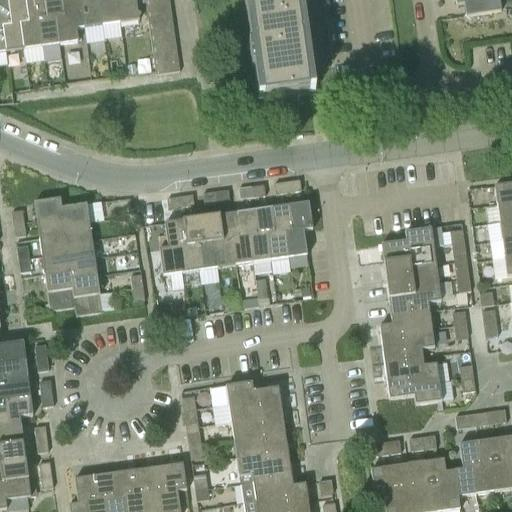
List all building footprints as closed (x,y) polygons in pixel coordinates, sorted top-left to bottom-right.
[(5,55),(22,52),(19,26),(27,25),(24,0),(19,0),(6,2),(10,27),(1,28),(5,55)] [(22,52),(41,50),(37,24),(46,23),(42,0),(24,0),(27,25),(19,26),(22,52)] [(41,50),(59,47),(55,22),(64,21),(60,0),(42,0),(46,23),(37,24),(41,50)] [(76,32),(84,31),(79,0),(60,0),(64,21),(55,22),(59,47),(78,44),(76,32)] [(79,0),(84,31),(102,28),(99,4),(107,3),(106,0),(79,0)] [(102,28),(119,26),(116,1),(124,0),(106,0),(107,3),(99,4),(102,28)] [(124,0),(116,1),(119,26),(138,23),(135,0),(124,0)] [(249,0),(264,101),(308,94),(295,0),(249,0)] [(498,0),(455,0),(456,7),(464,6),(466,19),(500,14),(498,0)] [(511,0),(502,0),(503,8),(511,7),(511,0)] [(0,55),(5,55),(1,28),(10,27),(6,2),(0,2),(0,55)] [(147,18),(171,14),(169,2),(145,6),(147,18)] [(149,30),(172,26),(171,14),(147,18),(149,30)] [(151,42),(174,38),(172,26),(149,30),(151,42)] [(152,54),(176,50),(174,38),(151,42),(152,54)] [(154,66),(178,62),(176,50),(152,54),(154,66)] [(70,63),(70,54),(30,56),(30,64),(70,63)] [(178,62),(154,66),(156,77),(179,74),(178,62)] [(135,66),(128,67),(129,77),(137,76),(135,66)] [(286,185),(288,196),(301,194),(299,183),(286,185)] [(275,197),(288,196),(286,185),(274,186),(275,197)] [(511,205),(511,186),(494,189),(496,208),(511,205)] [(251,190),(252,201),(265,199),(263,188),(251,190)] [(239,202),(252,201),(251,190),(238,191),(239,202)] [(215,194),(217,206),(229,204),(228,193),(215,194)] [(204,207),(217,206),(215,194),(202,196),(204,207)] [(179,199),(181,211),(194,209),(192,198),(179,199)] [(168,212),(181,211),(179,199),(166,201),(168,212)] [(63,229),(89,225),(86,207),(61,210),(60,202),(34,205),(36,224),(62,221),(63,229)] [(499,224),(499,225),(511,223),(511,205),(496,208),(499,224)] [(285,236),(288,261),(307,258),(303,233),(312,232),(308,206),(290,208),(293,235),(285,236)] [(270,263),(288,261),(285,236),(293,235),(290,208),(272,211),(276,237),(267,238),(270,263)] [(253,266),(270,263),(267,238),(276,237),(272,211),(255,213),(258,239),(249,240),(253,266)] [(13,228),(24,226),(22,213),(11,215),(13,228)] [(235,268),(253,266),(249,240),(258,239),(255,213),(236,216),(240,242),(231,243),(235,268)] [(217,271),(235,268),(231,243),(240,242),(236,216),(219,218),(223,244),(213,245),(217,271)] [(199,273),(217,271),(213,245),(223,244),(219,218),(202,221),(205,246),(196,247),(199,273)] [(92,244),(89,225),(63,229),(62,221),(36,224),(39,241),(64,238),(66,247),(92,244)] [(182,276),(199,273),(196,247),(205,246),(202,221),(183,223),(187,249),(178,250),(182,276)] [(162,278),(182,276),(178,250),(187,249),(183,223),(164,226),(168,251),(159,252),(162,278)] [(511,223),(499,225),(501,243),(511,241),(511,223)] [(24,226),(13,228),(15,240),(26,239),(24,226)] [(380,247),(383,266),(409,262),(407,253),(433,250),(431,231),(404,235),(405,244),(396,245),(380,247)] [(451,247),(464,246),(462,233),(449,235),(451,247)] [(94,261),(92,244),(66,247),(64,238),(39,241),(41,260),(67,256),(69,265),(94,261)] [(511,259),(511,241),(501,243),(504,261),(511,259)] [(464,246),(451,247),(453,260),(466,259),(464,246)] [(18,263),(29,262),(27,249),(16,250),(18,263)] [(383,266),(385,284),(411,280),(410,271),(436,268),(433,250),(407,253),(409,262),(383,266)] [(97,279),(94,261),(69,265),(67,256),(41,260),(44,278),(70,274),(71,282),(97,279)] [(511,259),(504,261),(504,262),(493,263),(496,281),(511,278),(511,259)] [(29,262),(18,263),(20,276),(31,274),(29,262)] [(388,301),(414,298),(412,289),(438,286),(436,268),(410,271),(411,280),(385,284),(388,301)] [(456,283),(469,281),(467,269),(454,270),(456,283)] [(99,297),(97,279),(71,282),(70,274),(44,278),(46,295),(72,291),(73,301),(99,297)] [(132,292),(142,291),(141,278),(130,279),(132,292)] [(469,281),(456,283),(458,296),(470,294),(469,281)] [(258,300),(268,300),(265,282),(256,283),(258,300)] [(388,301),(390,319),(429,314),(428,305),(440,303),(438,286),(412,289),(414,298),(388,301)] [(310,298),(309,290),(301,291),(302,299),(310,298)] [(102,316),(99,297),(73,301),(72,291),(46,295),(49,314),(74,310),(75,319),(102,316)] [(142,291),(132,292),(134,305),(144,303),(142,291)] [(481,310),(493,308),(491,295),(479,297),(481,310)] [(235,313),(234,306),(233,299),(221,301),(223,315),(235,313)] [(242,303),(242,304),(243,310),(245,310),(246,312),(261,309),(259,302),(259,300),(242,303)] [(185,311),(184,304),(157,308),(159,323),(170,322),(186,320),(185,311)] [(185,311),(186,320),(197,318),(196,309),(185,311)] [(483,328),(496,326),(494,313),(481,315),(483,328)] [(391,327),(379,329),(381,348),(407,344),(406,335),(431,332),(429,314),(390,319),(391,327)] [(453,329),(466,327),(464,314),(452,316),(453,329)] [(496,326),(483,328),(485,340),(498,339),(496,326)] [(466,327),(453,329),(455,342),(468,340),(466,327)] [(381,348),(384,366),(423,360),(421,351),(434,349),(431,332),(406,335),(407,344),(381,348)] [(0,367),(25,364),(23,345),(0,347),(0,367)] [(36,362),(47,361),(45,348),(34,349),(36,362)] [(386,384),(412,380),(413,389),(439,385),(436,367),(424,369),(423,360),(384,366),(386,384)] [(47,361),(36,362),(38,375),(48,373),(47,361)] [(0,384),(27,381),(25,364),(0,367),(0,384)] [(460,383),(473,381),(471,368),(459,370),(460,383)] [(413,389),(412,380),(386,384),(388,402),(413,399),(415,408),(441,404),(439,385),(413,389)] [(3,403),(30,399),(27,381),(0,384),(0,412),(3,412),(3,403)] [(473,381),(460,383),(462,396),(475,394),(473,381)] [(41,398),(51,396),(50,383),(39,385),(41,398)] [(253,404),(255,413),(280,409),(278,390),(253,394),(252,385),(225,389),(225,390),(210,392),(213,410),(253,404)] [(51,396),(41,398),(42,410),(53,409),(51,396)] [(0,430),(21,427),(20,420),(32,418),(30,399),(3,403),(3,412),(0,412),(0,430)] [(183,415),(196,413),(194,400),(181,402),(183,415)] [(257,431),(283,427),(280,409),(255,413),(253,404),(213,410),(216,427),(230,425),(230,426),(256,422),(257,431)] [(196,413),(183,415),(185,427),(197,426),(196,413)] [(506,425),(504,413),(491,414),(493,427),(506,425)] [(488,428),(486,415),(473,417),(475,430),(488,428)] [(469,430),(468,418),(454,420),(456,432),(469,430)] [(260,448),(286,445),(283,427),(257,431),(256,422),(230,426),(233,443),(259,440),(260,448)] [(0,448),(23,445),(21,427),(0,430),(0,448)] [(36,444),(46,442),(45,429),(34,431),(36,444)] [(188,450),(201,448),(199,435),(186,437),(188,450)] [(421,440),(423,453),(436,451),(434,438),(421,440)] [(493,495),(511,492),(507,466),(511,465),(511,439),(495,442),(499,467),(490,469),(493,495)] [(261,457),(263,466),(288,462),(286,445),(260,448),(259,440),(233,443),(236,461),(261,457)] [(410,455),(423,453),(421,440),(408,442),(410,455)] [(46,442),(36,444),(37,456),(48,455),(46,442)] [(493,495),(490,469),(499,467),(495,442),(477,444),(481,470),(472,471),(475,497),(493,495)] [(386,445),(387,458),(400,456),(398,443),(386,445)] [(472,471),(481,470),(477,444),(459,447),(462,472),(454,473),(457,500),(458,499),(475,497),(472,471)] [(0,474),(0,467),(25,464),(23,445),(0,448),(0,474),(0,475),(0,474)] [(375,460),(387,458),(386,445),(373,447),(375,460)] [(201,448),(188,450),(190,463),(203,461),(201,448)] [(254,486),(291,480),(288,462),(263,466),(261,457),(236,461),(238,480),(252,477),(254,486)] [(459,511),(458,499),(457,500),(454,473),(445,474),(443,462),(425,465),(428,490),(437,489),(440,511),(459,511)] [(1,484),(28,481),(25,464),(0,467),(0,474),(0,475),(0,474),(0,493),(3,493),(1,484)] [(40,479),(51,478),(49,465),(39,466),(40,479)] [(422,511),(440,511),(437,489),(428,490),(425,465),(407,467),(410,493),(419,492),(422,511)] [(164,469),(167,495),(158,496),(160,511),(179,511),(177,494),(186,493),(182,467),(164,469)] [(401,494),(403,511),(422,511),(419,492),(410,493),(407,467),(389,470),(392,495),(401,494)] [(149,498),(140,499),(142,511),(160,511),(158,496),(167,495),(164,469),(146,472),(149,498)] [(384,511),(403,511),(401,494),(392,495),(389,470),(370,472),(374,499),(383,498),(384,511)] [(128,474),(132,500),(123,501),(124,511),(142,511),(140,499),(149,498),(146,472),(128,474)] [(114,503),(105,504),(105,511),(124,511),(123,501),(132,500),(128,474),(110,477),(114,503)] [(87,506),(87,511),(105,511),(105,504),(114,503),(110,477),(92,479),(96,505),(87,506)] [(194,492),(207,490),(205,477),(192,479),(194,492)] [(51,478),(40,479),(42,492),(53,491),(51,478)] [(68,511),(87,511),(87,506),(96,505),(92,479),(74,482),(77,507),(68,508),(68,511)] [(281,500),(282,509),(308,505),(305,486),(292,488),(291,480),(254,486),(241,488),(244,506),(281,500)] [(0,511),(6,511),(5,503),(27,500),(30,500),(28,481),(1,484),(3,493),(0,493),(0,511)] [(320,498),(333,496),(331,483),(318,485),(320,498)] [(207,490),(194,492),(196,505),(209,503),(207,490)] [(189,506),(188,494),(180,495),(182,507),(189,506)] [(25,511),(28,511),(27,500),(5,503),(6,511),(25,511)] [(308,511),(308,505),(282,509),(281,500),(244,506),(244,511),(308,511)]
